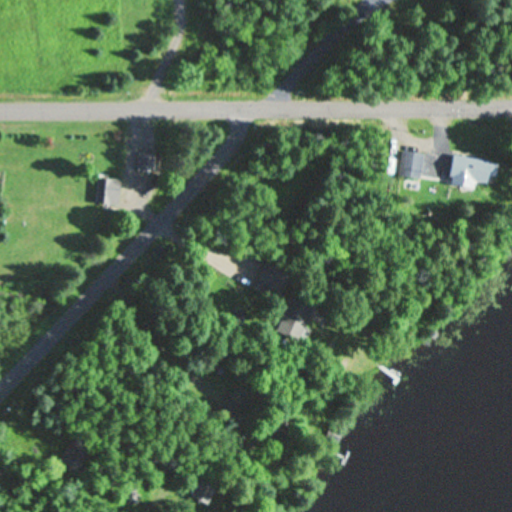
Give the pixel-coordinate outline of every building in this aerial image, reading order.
[(418,180),(421,155),(399,152),(396,177),(418,180)] [(134,174),(152,176),(154,154),(136,153),(134,174)] [(474,159),(448,159),(448,188),(474,188),(474,159)] [(116,206),(116,179),(94,179),(94,206),(116,206)] [(252,286),(275,298),(286,274),(263,263),(252,286)] [(277,316),(302,329),(312,309),(287,296),(277,316)] [(123,510),(136,506),(132,491),(119,495),(123,510)]
